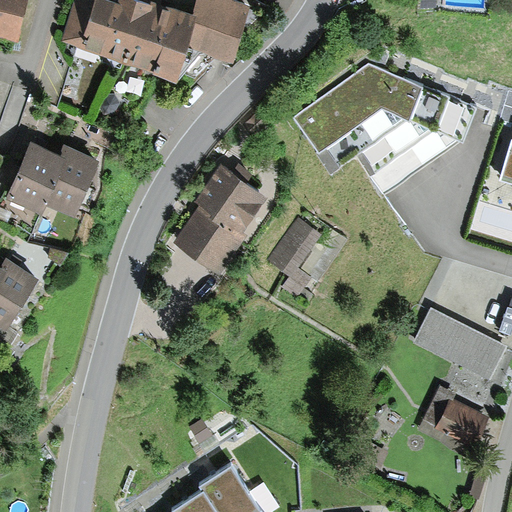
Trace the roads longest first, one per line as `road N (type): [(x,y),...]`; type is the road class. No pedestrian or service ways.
road 1 (residential): [(77,511),(109,342),(152,209),(187,149),(280,54),(320,0)]
road 2 (residential): [(46,0),(31,59),(12,74),(0,107)]
